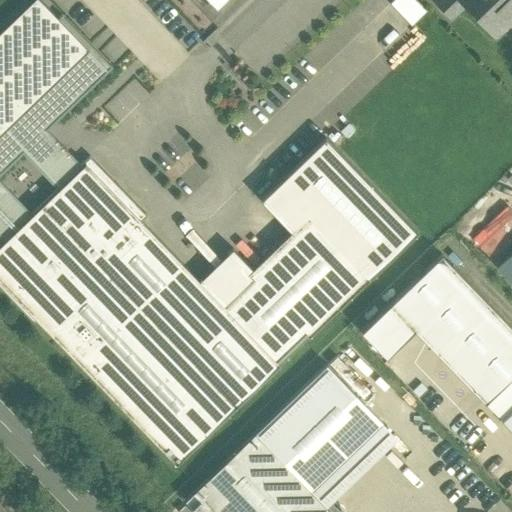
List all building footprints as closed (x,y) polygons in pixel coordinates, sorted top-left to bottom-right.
[(112,66),(47,0),(25,0),(0,24),(0,242),(33,211),(0,177),(0,176),(23,154),(57,188),(82,164),(47,129),(112,66)] [(207,0),(217,10),(226,0),(207,0)] [(434,0),(450,16),(465,3),(462,0),(434,0)] [(511,0),(462,0),(465,3),(494,33),(508,19),(511,23),(511,0)] [(262,200),(292,231),(308,215),(370,279),(418,232),(327,138),(262,200)] [(252,279),(224,306),(142,221),(148,215),(91,156),(82,164),(57,188),(33,211),(0,242),(0,287),(35,323),(38,320),(176,464),(280,365),(277,362),(306,334),(309,337),(370,279),(308,215),(292,231),(247,274),(252,279)] [(499,260),(511,244),(511,212),(483,246),(499,260)] [(486,403),(511,378),(511,327),(443,257),(365,332),(388,356),(416,330),(486,403)] [(328,365),(255,434),(311,492),(384,424),(328,365)] [(511,410),(502,420),(511,430),(511,410)] [(329,511),(311,492),(255,434),(196,490),(216,511),(329,511)]
